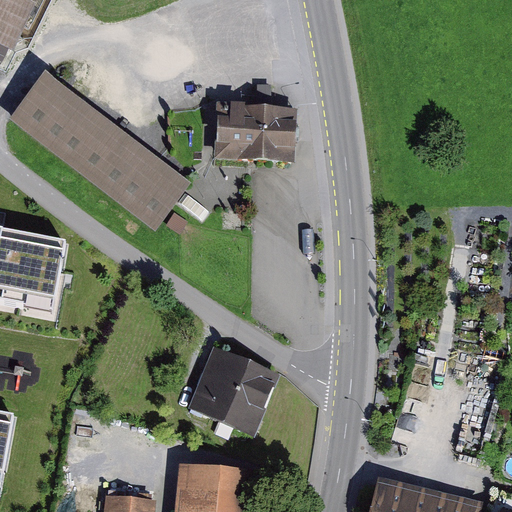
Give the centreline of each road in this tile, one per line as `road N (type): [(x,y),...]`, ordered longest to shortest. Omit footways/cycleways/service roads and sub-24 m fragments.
road 1 (unclassified): [(0,159),(274,353),(329,386),(350,388)]
road 2 (secondary): [(318,0),(354,245),(350,388)]
road 3 (secondary): [(350,388),(331,511)]
